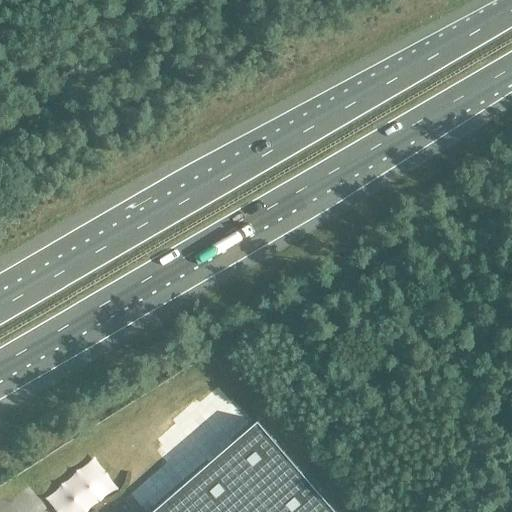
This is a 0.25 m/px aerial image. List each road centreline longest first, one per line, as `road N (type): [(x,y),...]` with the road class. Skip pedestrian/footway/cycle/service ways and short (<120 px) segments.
road 1 (motorway): [(511,11),(0,309)]
road 2 (motorway): [(0,366),(511,70)]
